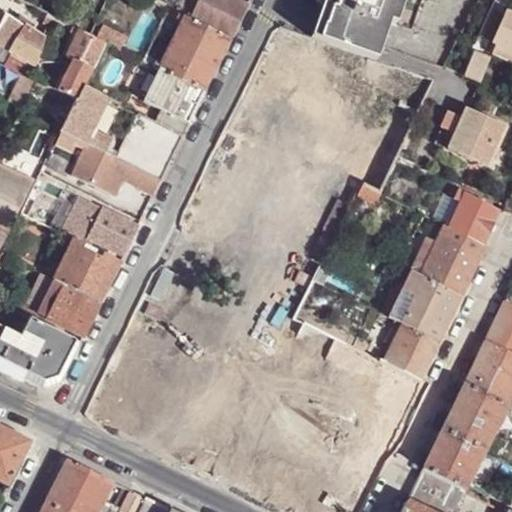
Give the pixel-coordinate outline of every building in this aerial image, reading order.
[(90,36),(107,0),(74,0),(70,10),(83,16),(77,29),(90,36)] [(146,0),(107,0),(90,36),(105,43),(143,62),(146,57),(164,21),(168,12),(168,11),(146,0)] [(201,0),(191,23),(228,42),(237,23),(245,5),(234,0),(201,0)] [(322,8),(322,7),(324,1),(324,0),(316,0),(315,6),(322,8)] [(324,0),(324,1),(322,7),(330,11),(321,40),(378,60),(391,22),(398,24),(405,0),(324,0)] [(322,8),(312,38),(321,40),(330,11),(322,7),(322,8)] [(181,24),(161,65),(146,57),(143,62),(145,63),(158,70),(203,93),(214,69),(228,42),(191,23),(168,12),(164,21),(169,23),(171,19),(181,24)] [(511,14),(506,12),(492,45),(496,46),(492,55),(511,63),(511,14)] [(42,38),(5,13),(0,23),(0,45),(34,67),(42,38)] [(73,60),(58,91),(76,100),(82,88),(97,60),(105,43),(90,36),(77,29),(47,14),(43,22),(74,38),(66,56),(73,60)] [(228,131),(237,136),(211,187),(203,183),(195,199),(185,219),(220,235),(238,201),(308,236),(327,198),(337,203),(348,209),(361,183),(378,148),(357,138),(381,91),(274,40),(228,131)] [(0,45),(0,60),(26,75),(30,76),(34,67),(0,45)] [(467,81),(480,87),(491,60),(477,54),(467,81)] [(414,122),(435,82),(393,67),(381,91),(401,101),(396,113),(414,122)] [(194,110),(203,93),(158,70),(142,103),(186,126),(194,110)] [(30,76),(26,75),(21,84),(29,88),(34,79),(30,76)] [(35,80),(34,79),(29,88),(21,84),(11,102),(23,108),(35,80)] [(0,247),(8,230),(12,232),(18,218),(21,213),(55,142),(61,132),(76,100),(58,91),(35,80),(23,108),(4,147),(3,147),(0,152),(0,247)] [(82,88),(76,100),(61,132),(85,144),(107,101),(105,100),(82,88)] [(110,103),(107,101),(85,144),(91,148),(103,153),(108,144),(92,137),(110,103)] [(451,112),(436,144),(488,169),(508,128),(473,110),(467,108),(463,118),(451,112)] [(137,116),(115,159),(158,182),(170,159),(180,138),(137,116)] [(399,154),(412,127),(393,117),(378,148),(361,183),(379,192),(399,154)] [(158,182),(115,159),(103,153),(91,148),(85,144),(61,132),(55,142),(85,158),(75,179),(112,197),(122,178),(153,194),(158,182)] [(466,194),(449,229),(455,231),(483,245),(491,228),(500,209),(466,194)] [(77,214),(84,218),(73,240),(83,245),(85,240),(101,210),(83,201),(77,214)] [(265,379),(293,320),(322,263),(348,209),(337,203),(310,257),(304,254),(286,255),(256,318),(238,318),(219,359),(263,380),(265,379)] [(130,240),(136,228),(101,210),(85,240),(121,258),(130,240)] [(27,216),(21,213),(18,218),(25,222),(27,216)] [(483,245),(455,231),(450,241),(478,256),(483,245)] [(22,242),(10,236),(1,255),(8,258),(13,260),(22,242)] [(440,237),(435,245),(425,240),(409,270),(418,275),(430,280),(462,296),(471,278),(482,257),(478,256),(450,241),(440,237)] [(73,240),(53,281),(64,287),(99,304),(109,283),(118,263),(83,245),(73,240)] [(0,274),(8,258),(1,255),(0,256),(0,274)] [(89,323),(96,308),(63,291),(64,287),(53,281),(40,275),(32,291),(21,285),(8,311),(14,314),(50,332),(54,324),(81,338),(89,323)] [(430,280),(418,275),(407,295),(414,299),(412,302),(418,305),(430,280)] [(407,328),(439,343),(453,315),(462,296),(430,280),(418,305),(407,328)] [(511,356),(511,306),(504,302),(493,324),(485,342),(511,356)] [(50,332),(14,314),(8,327),(21,333),(19,338),(0,327),(0,370),(0,371),(37,389),(60,382),(78,345),(50,332)] [(158,347),(165,332),(138,319),(131,334),(158,347)] [(302,326),(293,320),(265,379),(274,385),(302,326)] [(302,326),(274,385),(311,403),(352,423),(391,441),(406,410),(419,383),(383,365),(302,326)] [(403,326),(383,365),(419,383),(429,363),(439,343),(407,328),(403,326)] [(511,393),(511,356),(485,342),(475,362),(463,385),(505,407),(511,394),(511,393)] [(485,454),(508,409),(505,407),(463,385),(449,414),(441,430),(485,454)] [(307,412),(270,394),(259,388),(249,408),(243,423),(253,428),(247,439),(266,449),(284,458),(307,412)] [(243,423),(249,408),(211,390),(198,417),(208,423),(202,435),(230,448),(243,423)] [(348,432),(307,412),(284,458),(283,461),(300,469),(301,467),(308,470),(325,478),(326,476),(348,432)] [(391,441),(352,423),(348,432),(326,476),(342,485),(348,488),(340,504),(356,511),(378,467),(391,441)] [(11,433),(0,427),(0,483),(7,487),(30,442),(11,433)] [(465,493),(485,454),(441,430),(432,449),(422,471),(455,488),(465,493)] [(51,489),(44,503),(62,511),(96,511),(112,483),(65,460),(51,489)] [(442,511),(445,507),(455,488),(422,471),(417,481),(408,497),(436,511),(442,511)] [(454,511),(455,511),(465,493),(455,488),(445,507),(454,511)] [(136,511),(144,499),(129,491),(118,511),(136,511)] [(171,511),(144,499),(136,511),(171,511)] [(425,511),(406,502),(400,511),(425,511)] [(39,511),(62,511),(44,503),(39,511)]
